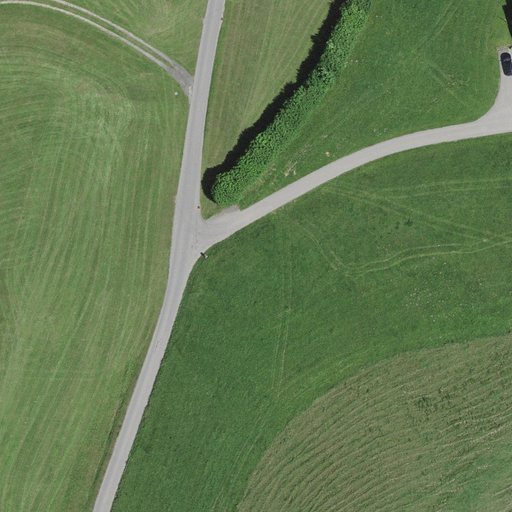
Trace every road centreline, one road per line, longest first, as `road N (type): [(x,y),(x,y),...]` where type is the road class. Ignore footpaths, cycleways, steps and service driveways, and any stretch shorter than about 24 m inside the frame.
road 1 (unclassified): [(216,0),(175,293),(96,511)]
road 2 (track): [(39,0),(107,26),(198,92)]
